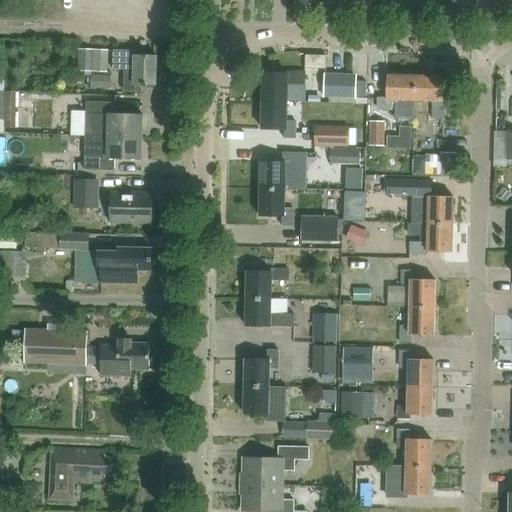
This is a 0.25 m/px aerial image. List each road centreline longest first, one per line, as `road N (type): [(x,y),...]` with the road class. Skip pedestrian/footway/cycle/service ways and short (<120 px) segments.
road 1 (residential): [(483,42),(265,38),(223,50),(205,86),(202,302)]
road 2 (residential): [(473,511),(483,42)]
road 3 (residential): [(202,302),(0,299)]
road 4 (residential): [(199,444),(0,438)]
road 5 (residential): [(202,302),(199,444)]
